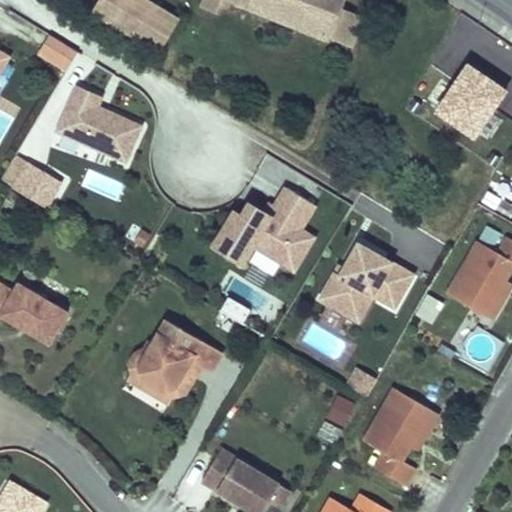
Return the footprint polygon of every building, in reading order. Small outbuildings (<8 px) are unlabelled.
[(148,0),(103,0),(94,15),(159,53),(179,18),(148,0)] [(218,0),(205,0),(203,6),(214,11),(218,0)] [(231,0),(236,1),(233,6),(239,9),(241,4),(328,38),(335,18),(310,9),(313,0),(231,0)] [(342,0),(313,0),(310,9),(335,18),(328,38),(353,48),(364,22),(338,12),(342,0)] [(67,72),(80,50),(50,32),(36,53),(67,72)] [(0,70),(8,57),(0,52),(0,70)] [(58,132),(126,161),(141,126),(98,107),(102,98),(77,87),(58,132)] [(28,163),(13,189),(45,208),(60,182),(28,163)] [(256,245),(297,270),(316,239),(301,230),(316,206),(289,189),(271,218),(251,206),(244,218),(236,214),(216,246),(244,264),(256,245)] [(451,295),(488,317),(508,282),(511,274),(511,240),(510,239),(500,255),(481,243),(451,295)] [(336,274),(321,301),(360,322),(374,297),(396,309),(414,276),(359,245),(341,277),(336,274)] [(13,291),(0,283),(0,319),(2,316),(49,344),(68,311),(18,282),(13,291)] [(511,284),(508,282),(488,317),(496,321),(511,293),(511,284)] [(222,354),(166,322),(151,347),(147,344),(142,352),(135,356),(130,364),(133,374),(172,398),(185,395),(193,381),(191,375),(197,365),(211,373),(222,354)] [(353,366),(345,386),(369,395),(376,375),(353,366)] [(172,398),(133,374),(127,383),(167,406),(172,398)] [(403,461),(412,445),(431,411),(395,391),(366,442),(386,453),(377,469),(408,486),(417,469),(403,461)] [(431,411),(412,445),(421,450),(440,416),(431,411)] [(279,483),(221,449),(202,481),(254,511),(262,511),(271,499),(279,483)] [(41,511),(46,504),(11,483),(0,501),(0,511),(41,511)] [(290,490),(279,483),(271,499),(281,505),(290,490)] [(325,511),(386,511),(360,497),(351,511),(349,511),(332,502),(325,511)]
